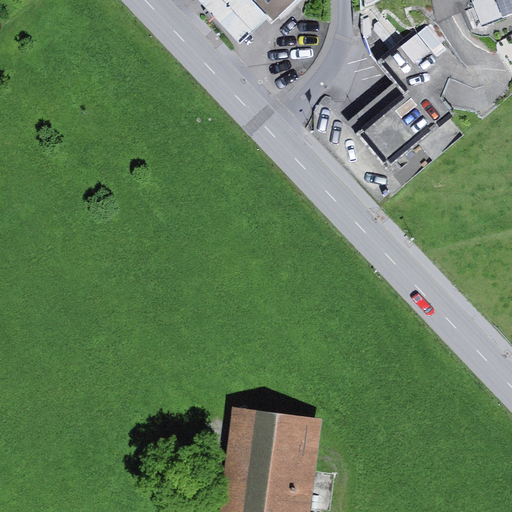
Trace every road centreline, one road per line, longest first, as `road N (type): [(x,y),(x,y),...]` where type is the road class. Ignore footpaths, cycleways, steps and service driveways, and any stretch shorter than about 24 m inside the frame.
road 1 (primary): [(274,134),(511,386)]
road 2 (primary): [(146,0),(274,134)]
road 3 (residential): [(337,0),(328,63),(274,134)]
